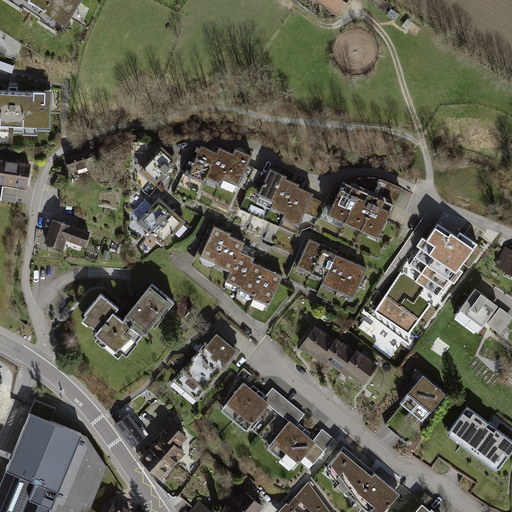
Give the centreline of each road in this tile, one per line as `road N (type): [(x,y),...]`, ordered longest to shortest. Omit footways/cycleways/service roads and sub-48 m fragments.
road 1 (residential): [(511,227),(406,178),(367,170),(317,176),(254,147),(191,140)]
road 2 (residential): [(475,511),(267,356)]
road 3 (residential): [(37,363),(42,341),(25,277),(31,228),(47,169),(64,151)]
road 4 (tertiary): [(162,511),(82,397),(37,363)]
road 5 (track): [(432,186),(393,53),(363,18)]
